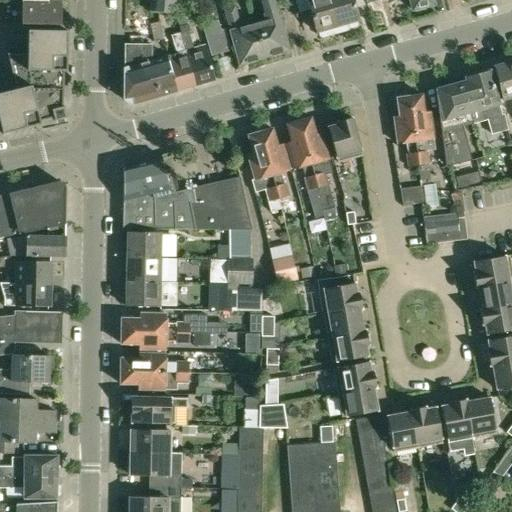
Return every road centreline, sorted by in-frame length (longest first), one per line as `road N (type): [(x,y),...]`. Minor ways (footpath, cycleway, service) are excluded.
road 1 (residential): [(87,511),(93,141)]
road 2 (unclassified): [(93,141),(364,65)]
road 3 (unclassified): [(404,274),(385,313),(400,371),(423,383),(451,375),(460,351),(445,275)]
road 4 (unclassified): [(364,65),(404,274)]
road 5 (unclassified): [(364,65),(511,22)]
road 6 (residential): [(93,141),(96,0)]
